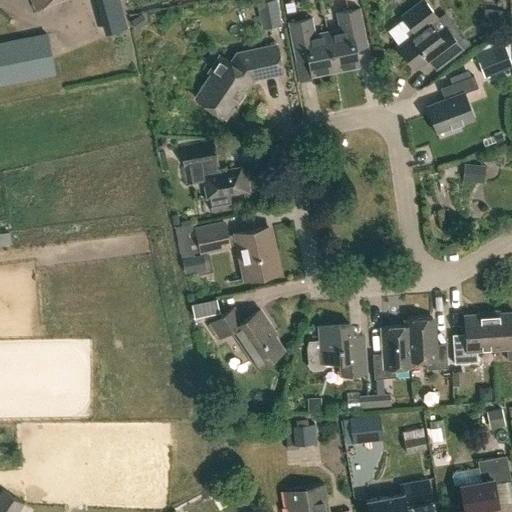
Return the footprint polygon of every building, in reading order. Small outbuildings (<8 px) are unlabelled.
[(29,0),(34,10),(58,0),(29,0)] [(127,28),(119,0),(101,0),(110,32),(127,28)] [(280,26),(275,0),(272,0),(258,3),(262,29),(280,26)] [(413,68),(440,48),(447,58),(461,47),(437,16),(436,17),(426,4),(418,3),(405,13),(404,21),(414,34),(397,47),(413,68)] [(329,33),(336,71),(361,66),(357,49),(370,47),(363,9),(338,14),(341,31),(329,33)] [(336,71),(329,33),(317,36),(314,19),(290,23),(297,61),(311,58),(314,75),(336,71)] [(0,84),(53,74),(45,33),(0,42),(0,84)] [(283,73),(277,45),(238,53),(231,63),(221,58),(210,74),(212,75),(197,97),(228,118),(238,103),(241,106),(251,90),(248,88),(254,79),(283,73)] [(511,54),(481,66),(486,79),(511,68),(511,54)] [(478,87),(473,74),(445,85),(449,97),(426,106),(436,131),(474,117),(464,92),(478,87)] [(218,164),(215,143),(183,148),(189,185),(202,182),(203,186),(206,186),(209,198),(213,197),(216,212),(233,209),(231,198),(251,194),(248,177),(244,177),(243,169),(226,172),(224,163),(218,164)] [(279,271),(275,249),(271,250),(267,228),(227,237),(224,222),(195,229),(200,253),(240,244),(247,278),(279,271)] [(218,312),(215,299),(191,303),(194,317),(218,312)] [(245,322),(235,308),(213,324),(223,338),(234,331),(260,368),(286,350),(271,329),(274,327),(262,310),(245,322)] [(511,311),(489,313),(492,348),(507,347),(508,359),(511,358),(511,311)] [(492,348),(489,313),(463,315),(465,336),(452,336),(454,364),(478,363),(477,349),(492,348)] [(409,318),(410,361),(425,360),(426,369),(447,369),(446,344),(432,344),(431,317),(409,318)] [(409,318),(405,318),(406,326),(382,327),(383,353),(373,354),(373,378),(395,377),(394,367),(411,366),(410,361),(409,318)] [(351,335),(351,324),(320,326),(322,342),(312,343),(310,348),(312,367),(315,370),(324,369),(327,366),(327,362),(341,361),(342,376),(367,373),(364,334),(351,335)] [(464,384),(464,371),(451,371),(451,385),(464,384)] [(389,405),(388,393),(358,396),(358,407),(389,405)] [(316,443),(314,423),(291,425),(293,445),(316,443)] [(346,428),(349,444),(360,441),(357,426),(346,428)] [(509,476),(505,453),(478,458),(482,477),(461,481),(466,509),(499,503),(494,478),(509,476)] [(432,499),(428,479),(403,483),(405,492),(369,498),(371,511),(409,511),(408,503),(432,499)] [(329,511),(324,480),(283,488),(287,511),(329,511)] [(17,511),(23,503),(1,489),(0,490),(0,511),(17,511)]
